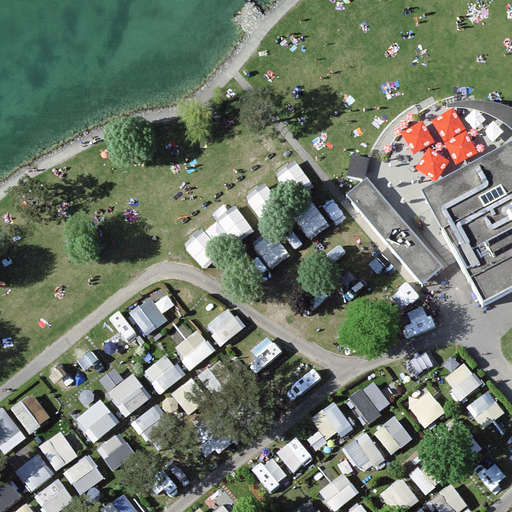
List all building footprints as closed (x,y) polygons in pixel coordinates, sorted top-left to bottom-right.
[(401,127),(425,178),(479,153),(455,102),(401,127)] [(511,143),(421,193),(483,306),(511,290),(511,143)] [(283,168),(296,189),(312,178),(299,158),(283,168)] [(445,273),(368,184),(346,203),(423,291),(445,273)] [(315,198),(297,213),(313,232),(331,218),(315,198)] [(257,239),(267,260),(287,251),(276,229),(257,239)] [(131,309),(146,331),(168,316),(152,294),(131,309)] [(208,322),(224,342),(247,324),(231,304),(208,322)] [(167,329),(192,365),(213,350),(187,314),(167,329)] [(157,387),(182,377),(173,354),(148,364),(157,387)] [(209,362),(175,394),(197,418),(232,386),(209,362)] [(297,401),(315,384),(296,363),(278,380),(297,401)] [(136,370),(110,389),(128,414),(154,395),(136,370)] [(369,421),(393,402),(374,377),(349,396),(369,421)] [(33,389),(11,404),(30,432),(52,417),(33,389)] [(493,436),(511,423),(511,421),(491,389),(471,402),(493,436)] [(76,416),(94,440),(121,420),(102,396),(76,416)] [(336,399),(313,415),(328,436),(351,420),(336,399)] [(159,400),(133,420),(145,437),(172,418),(159,400)] [(0,414),(0,451),(26,437),(10,409),(0,414)] [(438,431),(464,461),(483,444),(456,414),(438,431)] [(393,417),(378,431),(393,448),(409,434),(393,417)] [(40,443),(56,468),(79,453),(62,428),(40,443)] [(99,445),(115,469),(139,454),(122,429),(99,445)] [(357,464),(380,449),(367,430),(344,445),(357,464)] [(29,487),(54,476),(43,451),(18,463),(29,487)] [(81,492),(106,474),(90,452),(65,470),(81,492)] [(411,471),(426,489),(441,478),(427,459),(411,471)] [(345,470),(321,487),(336,508),(361,491),(345,470)] [(383,485),(393,511),(418,501),(408,475),(383,485)] [(0,483),(0,511),(21,492),(7,477),(0,483)] [(430,498),(442,511),(459,511),(471,502),(452,480),(430,498)] [(37,493),(49,508),(64,495),(52,481),(37,493)] [(223,511),(235,511),(244,505),(226,484),(211,497),(223,511)] [(102,506),(106,511),(141,511),(124,490),(102,506)] [(324,511),(311,496),(291,511),(324,511)] [(33,511),(24,501),(11,511),(33,511)] [(369,511),(360,501),(347,511),(369,511)]
